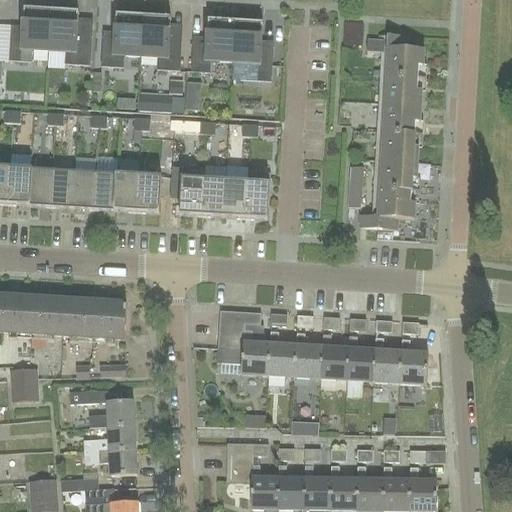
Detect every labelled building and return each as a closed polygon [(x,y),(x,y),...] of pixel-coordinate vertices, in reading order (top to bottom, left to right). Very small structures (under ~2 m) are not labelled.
[(33,53),(50,54),(52,12),(25,10),(24,34),(12,33),(10,63),(33,65),(33,53)] [(52,12),(50,54),(66,55),(65,67),(91,68),(93,38),(78,38),(79,14),(52,12)] [(125,59),(142,60),(144,18),(117,16),(116,40),(104,39),(102,69),(124,70),(125,59)] [(171,19),(144,18),(142,60),(158,61),(158,73),(180,74),(182,44),(170,43),(171,19)] [(217,64),(234,65),(236,24),(209,22),(208,46),(196,45),(194,75),(216,76),(217,64)] [(236,24),(234,65),(259,67),(258,84),(272,84),(274,50),(262,49),(263,25),(236,24)] [(379,38),(379,42),(384,43),(384,49),(384,56),(382,78),(373,220),(362,219),(361,231),(398,233),(399,221),(416,222),(417,206),(412,206),(414,182),(418,182),(420,150),(415,149),(417,125),(421,125),(423,93),(418,93),(420,68),(425,68),(426,52),(409,51),(410,40),(379,38)] [(200,113),(202,86),(188,86),(187,113),(200,113)] [(157,97),(141,96),(140,114),(156,115),(157,97)] [(13,114),(6,114),(5,126),(13,126),(13,114)] [(21,127),(22,114),(13,114),(13,126),(21,127)] [(64,129),(65,117),(57,117),(56,128),(64,129)] [(100,119),(92,119),(91,131),(99,131),(100,119)] [(107,132),(108,120),(100,119),(99,131),(107,132)] [(142,134),(151,134),(151,122),(143,122),(142,134)] [(216,138),(216,126),(208,126),(207,137),(216,138)] [(250,140),(259,141),(259,129),(251,129),(250,140)] [(0,206),(8,207),(10,170),(0,169),(0,206)] [(10,170),(8,207),(29,208),(31,172),(10,170)] [(202,219),(205,182),(205,172),(183,171),(180,218),(202,219)] [(364,181),(365,172),(351,171),(350,180),(364,181)] [(53,173),(31,172),(29,208),(51,210),(53,173)] [(72,211),(75,174),(53,173),(51,210),(72,211)] [(96,176),(75,174),(72,211),(94,212),(96,176)] [(271,176),(249,175),(248,185),(247,185),(245,222),(268,223),(271,176)] [(115,214),(118,177),(96,176),(94,212),(115,214)] [(139,178),(118,177),(115,214),(137,215),(139,178)] [(139,178),(137,215),(159,217),(162,180),(139,178)] [(350,180),(350,189),(363,190),(364,181),(350,180)] [(205,182),(202,219),(224,221),(226,184),(205,182)] [(247,185),(226,184),(224,221),(245,222),(247,185)] [(350,189),(349,199),(363,199),(363,190),(350,189)] [(349,199),(349,208),(362,209),(363,199),(349,199)] [(63,339),(65,302),(61,301),(52,300),(52,301),(16,299),(16,298),(7,297),(7,298),(4,298),(1,334),(9,335),(9,339),(17,339),(17,335),(47,337),(47,341),(55,342),(55,338),(63,339)] [(68,302),(65,302),(63,339),(72,339),(71,343),(79,344),(79,340),(109,342),(108,346),(116,346),(116,342),(124,343),(126,313),(126,310),(126,306),(122,305),(122,304),(113,304),(113,305),(78,303),(78,302),(68,301),(68,302)] [(221,314),(220,326),(245,328),(245,327),(246,316),(221,314)] [(260,328),(261,317),(246,316),(245,327),(260,328)] [(272,317),(272,328),(287,329),(288,318),(272,317)] [(299,319),(298,329),(313,330),(314,320),(299,319)] [(325,320),(325,331),(340,332),(341,321),(325,320)] [(352,322),(351,333),(367,333),(367,323),(352,322)] [(378,323),(377,335),(393,335),(394,324),(378,323)] [(404,324),(403,336),(419,337),(420,325),(404,324)] [(219,338),(244,340),(245,333),(245,328),(220,326),(219,338)] [(245,333),(244,340),(243,352),(218,350),(217,367),(242,369),(242,379),(268,381),(272,341),(253,340),(253,333),(245,333)] [(272,341),(268,381),(295,382),(297,348),(296,348),(297,342),(280,341),(280,335),(272,334),(272,341)] [(295,382),(321,384),(324,344),(305,343),(305,336),(297,336),(297,342),(296,348),(297,348),(295,382)] [(321,384),(347,385),(351,346),(332,344),(332,338),(324,337),(324,344),(321,384)] [(244,340),(219,338),(218,350),(243,352),(244,340)] [(351,346),(347,385),(374,387),(376,347),(359,346),(359,340),(351,339),(351,346)] [(374,387),(401,389),(403,349),(385,348),(385,341),(377,341),(377,347),(376,347),(374,387)] [(403,349),(401,389),(427,390),(429,350),(411,349),(412,343),(404,342),(403,349)] [(101,368),(101,380),(114,380),(114,367),(101,368)] [(114,380),(127,379),(127,367),(114,367),(114,380)] [(78,381),(91,380),(91,368),(77,369),(78,381)] [(39,371),(25,372),(26,382),(39,381),(39,371)] [(11,373),(12,383),(26,382),(25,372),(11,373)] [(39,381),(26,382),(26,393),(40,392),(39,381)] [(26,393),(26,382),(12,383),(13,394),(26,393)] [(107,430),(135,429),(134,404),(109,405),(109,394),(92,395),(92,389),(71,391),(72,408),(106,406),(107,418),(90,418),(91,430),(107,429),(107,430)] [(41,403),(40,392),(26,393),(27,404),(41,403)] [(14,405),(27,404),(26,393),(13,394),(14,405)] [(320,432),(320,421),(296,421),(296,432),(320,432)] [(137,453),(135,429),(107,430),(108,442),(85,443),(86,455),(137,453)] [(228,460),(254,460),(254,459),(254,447),(228,447),(228,460)] [(254,459),(269,459),(269,448),(254,447),(254,459)] [(279,462),(295,463),(295,451),(280,451),(279,462)] [(306,463),(322,463),(322,452),(306,451),(306,463)] [(332,463),(348,464),(348,452),(332,452),(332,463)] [(138,477),(137,453),(86,455),(86,466),(109,465),(110,479),(138,477)] [(359,464),(374,464),(375,453),(359,453),(359,464)] [(385,464),(401,465),(401,453),(385,453),(385,464)] [(411,465),(427,465),(427,454),(412,453),(411,465)] [(228,473),(253,473),(253,468),(254,460),(228,460),(228,473)] [(253,468),(253,473),(252,486),(251,511),(279,511),(280,476),(261,475),(261,468),(253,468)] [(279,511),(305,511),(306,476),(288,476),(288,469),(280,469),(280,476),(279,511)] [(305,511),(331,511),(332,477),(315,476),(315,469),(307,469),(307,476),(306,476),(305,511)] [(331,511),(358,511),(359,477),(341,477),(341,470),(333,470),(332,477),(331,511)] [(358,511),(384,511),(385,477),(367,477),(367,470),(359,470),(359,477),(358,511)] [(384,511),(410,511),(411,478),(394,478),(394,471),(386,471),(385,477),(384,511)] [(412,471),(411,478),(410,511),(437,511),(438,478),(420,478),(420,471),(412,471)] [(252,486),(253,473),(228,473),(228,485),(252,486)] [(81,504),(115,503),(114,491),(99,492),(99,481),(62,483),(63,494),(80,493),(81,504)] [(44,483),(44,493),(58,492),(58,482),(44,483)] [(44,493),(44,483),(30,484),(31,494),(44,493)] [(58,492),(44,493),(45,504),(59,502),(58,492)] [(45,504),(44,493),(31,494),(31,505),(45,504)] [(45,504),(45,511),(59,511),(59,502),(45,504)]
